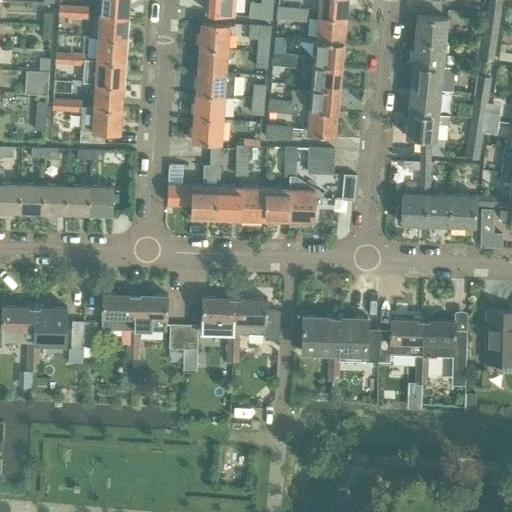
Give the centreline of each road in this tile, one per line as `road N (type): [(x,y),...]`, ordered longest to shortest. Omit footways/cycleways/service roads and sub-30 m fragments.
road 1 (residential): [(388,0),(364,259)]
road 2 (residential): [(166,0),(151,252)]
road 3 (residential): [(151,252),(364,259)]
road 4 (residential): [(0,247),(151,252)]
road 5 (residential): [(364,259),(511,264)]
